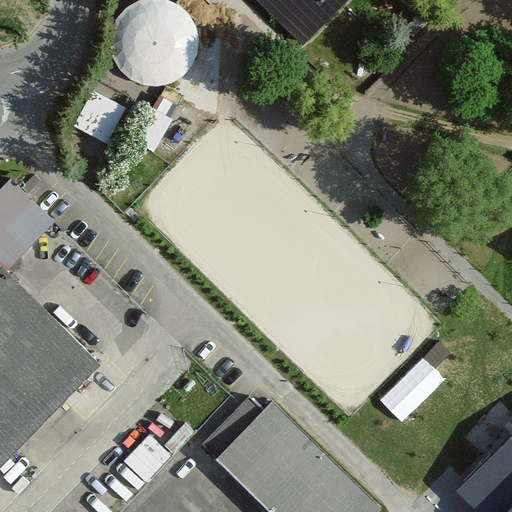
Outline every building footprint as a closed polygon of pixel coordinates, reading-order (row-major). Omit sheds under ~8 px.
[(133,0),(106,56),(176,89),(208,21),(164,0),(133,0)] [(258,0),(302,43),(345,0),(258,0)] [(0,442),(98,344),(14,261),(56,219),(7,171),(0,178),(0,442)] [(264,511),(370,511),(375,508),(268,398),(259,407),(248,395),(199,444),(264,511)] [(511,511),(511,430),(456,487),(482,511),(511,511)]
